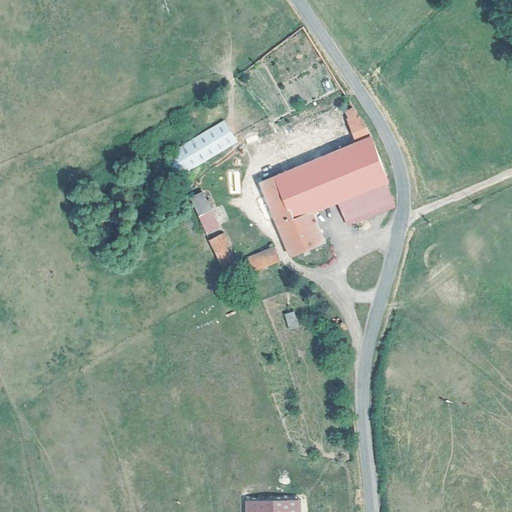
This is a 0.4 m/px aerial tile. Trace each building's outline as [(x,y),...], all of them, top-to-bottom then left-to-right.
[(352,145),(366,139),(350,109),(339,114),(352,145)] [(170,152),(181,174),(236,142),(224,120),(170,152)] [(262,182),(278,222),(313,210),(328,204),(339,200),(388,180),(366,139),(352,145),(262,182)] [(180,175),(181,174),(170,152),(168,153),(180,175)] [(240,171),(229,171),(229,191),(240,191),(240,171)] [(388,180),(339,200),(345,217),(392,198),(388,180)] [(198,213),(207,209),(210,208),(202,189),(190,195),(198,213)] [(216,229),(207,209),(198,213),(208,233),(216,229)] [(325,243),(321,234),(313,210),(278,222),(292,255),(300,252),(325,243)] [(230,281),(242,276),(229,245),(230,244),(225,232),(210,238),(230,281)] [(249,273),(278,261),(273,248),(243,260),(249,273)] [(297,308),(286,310),(290,327),(301,325),(297,308)] [(244,501),(244,511),(300,511),(300,499),(244,501)]
